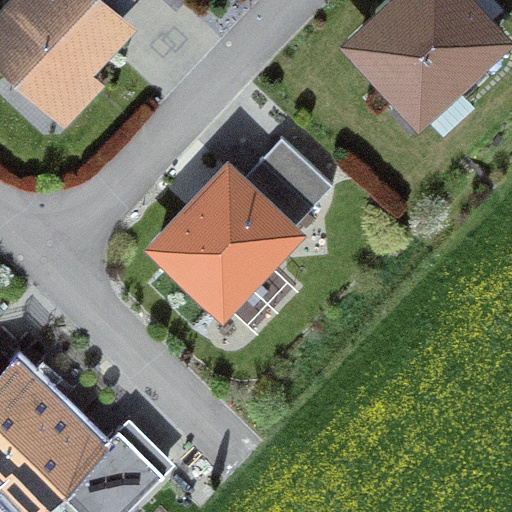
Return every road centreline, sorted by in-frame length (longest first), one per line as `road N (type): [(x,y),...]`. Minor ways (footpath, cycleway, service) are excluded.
road 1 (residential): [(43,264),(290,0)]
road 2 (residential): [(220,439),(43,264)]
